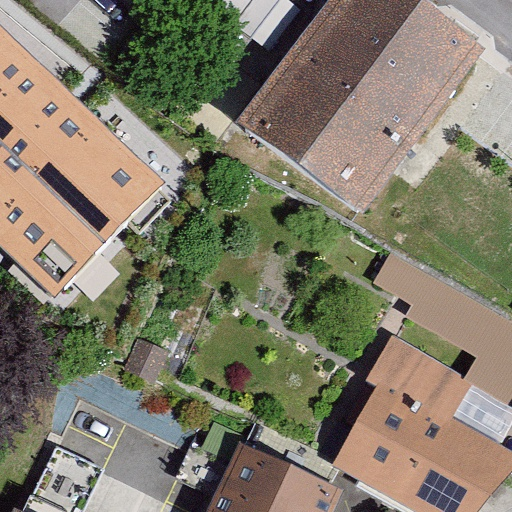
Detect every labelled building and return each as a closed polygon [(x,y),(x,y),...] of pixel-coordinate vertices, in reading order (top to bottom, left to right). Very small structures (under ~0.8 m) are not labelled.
[(421,0),(327,0),(237,123),(360,213),(484,46),(421,0)] [(0,34),(0,272),(52,323),(172,199),(0,34)] [(367,511),(495,511),(511,489),(511,479),(453,445),(479,402),(395,352),(321,486),(367,511)] [(511,421),(502,437),(511,443),(511,421)] [(233,465),(211,511),(333,511),(335,510),(233,465)]
